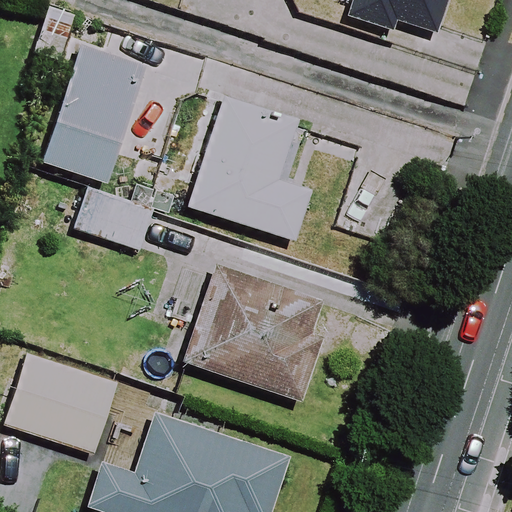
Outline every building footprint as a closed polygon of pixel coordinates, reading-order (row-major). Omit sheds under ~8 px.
[(344,0),(337,21),(385,36),(388,25),(428,38),(440,0),(344,0)] [(69,21),(44,13),(30,55),(55,64),(69,21)] [(33,169),(95,189),(133,74),(71,54),(33,169)] [(215,103),(179,213),(284,248),(301,198),(267,187),(287,127),(215,103)] [(426,165),(365,147),(339,233),(400,252),(426,165)] [(166,160),(148,210),(168,217),(185,167),(166,160)] [(133,256),(148,210),(81,188),(66,233),(133,256)] [(172,368),(291,409),(314,345),(299,340),(310,308),(205,273),(172,368)] [(106,390),(18,361),(0,415),(0,430),(84,457),(106,390)] [(259,511),(276,464),(145,421),(125,482),(90,471),(75,511),(259,511)]
